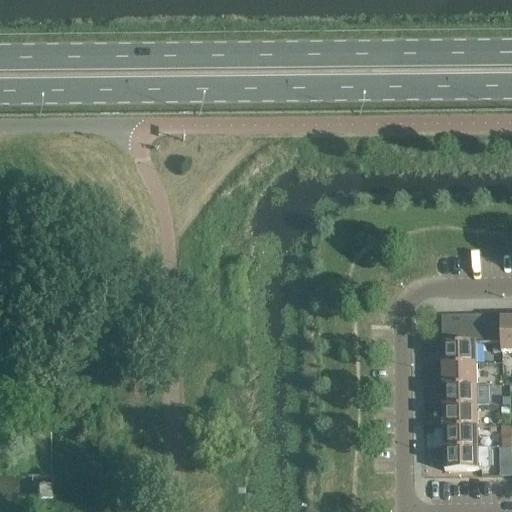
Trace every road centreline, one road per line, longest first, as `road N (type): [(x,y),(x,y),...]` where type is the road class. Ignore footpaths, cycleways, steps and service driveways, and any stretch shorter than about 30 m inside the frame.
road 1 (primary): [(0,90),(511,85)]
road 2 (primary): [(511,52),(0,57)]
road 3 (residential): [(408,511),(401,320),(407,305),(436,287),(511,286)]
